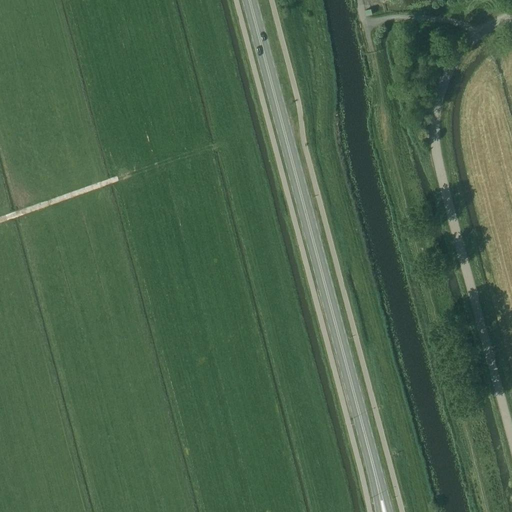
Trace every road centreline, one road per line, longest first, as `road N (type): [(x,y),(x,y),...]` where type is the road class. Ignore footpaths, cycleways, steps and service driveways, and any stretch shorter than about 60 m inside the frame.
road 1 (primary): [(384,511),(248,0)]
road 2 (unclassified): [(511,441),(437,160),(442,90),(477,38)]
road 3 (track): [(0,220),(117,180)]
